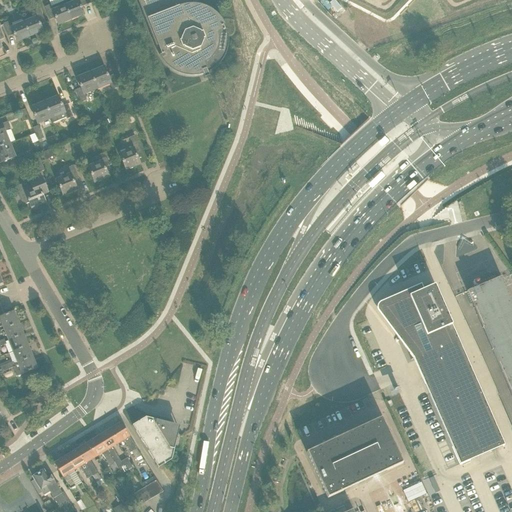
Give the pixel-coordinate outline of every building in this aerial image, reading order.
[(80,7),(86,5),(83,0),(71,0),(63,3),(70,19),(83,14),(83,15),(84,14),(80,7)] [(136,0),(157,52),(159,51),(161,55),(159,56),(160,58),(163,62),(168,68),(174,72),(177,74),(178,74),(186,76),(194,77),(201,76),(203,75),(204,79),(209,77),(207,73),(209,73),(215,68),(220,63),(224,56),(225,55),(227,48),(228,41),(227,33),(226,30),(224,31),(223,26),(225,26),(221,20),(216,14),(210,10),(203,7),(197,5),(193,5),(193,2),(190,1),(187,0),(136,0)] [(58,24),(70,19),(63,3),(51,8),(50,5),(44,7),(49,20),(55,18),(58,25),(58,24)] [(45,22),(41,12),(39,9),(33,12),(35,16),(23,21),(29,36),(41,31),(42,31),(39,24),(45,22)] [(17,41),(29,36),(23,21),(10,26),(8,22),(3,24),(8,37),(13,35),(16,42),(17,42),(17,41)] [(113,75),(108,77),(104,67),(103,67),(104,68),(91,74),(97,89),(110,84),(113,90),(119,87),(113,75)] [(83,95),(97,89),(91,74),(77,79),(77,78),(76,78),(80,88),(75,90),(80,103),(85,101),(83,95)] [(67,104),(62,106),(58,97),(58,98),(45,103),(53,123),(66,118),(66,120),(73,117),(67,104)] [(53,124),(53,123),(45,103),(32,109),(31,108),(38,125),(51,119),(53,124)] [(4,130),(10,128),(8,122),(0,124),(0,147),(10,143),(4,130)] [(37,141),(43,139),(38,126),(32,128),(37,141)] [(136,155),(141,153),(134,136),(122,141),(126,150),(119,153),(126,170),(126,169),(139,164),(139,165),(140,164),(136,155)] [(0,163),(15,157),(10,143),(0,147),(0,163)] [(54,149),(43,153),(46,160),(56,155),(54,149)] [(18,163),(31,157),(28,151),(16,156),(18,163)] [(109,166),(106,156),(104,153),(92,158),(93,159),(86,162),(88,165),(87,166),(94,183),(95,183),(94,182),(107,177),(108,177),(104,168),(109,166)] [(78,178),(74,169),(73,166),(68,168),(70,173),(56,179),(63,196),(63,195),(76,189),(76,190),(77,190),(73,181),(78,178)] [(48,193),(44,184),(41,176),(26,182),(28,187),(24,189),(22,184),(15,187),(23,206),(29,203),(31,209),(32,208),(31,208),(44,202),(45,203),(42,195),(48,193)] [(511,303),(501,277),(495,280),(493,274),(480,280),(477,278),(474,280),(473,283),(474,285),(477,286),(478,287),(467,292),(511,396),(511,303)] [(376,308),(376,309),(377,309),(377,310),(377,311),(377,312),(378,312),(391,330),(409,354),(413,359),(460,465),(504,445),(434,285),(432,286),(432,287),(424,291),(423,289),(421,284),(381,302),(380,302),(379,302),(379,303),(378,303),(378,304),(377,304),(377,305),(377,306),(377,307),(376,307),(376,308)] [(3,313),(0,314),(0,324),(1,324),(3,329),(17,324),(13,313),(13,312),(4,316),(3,313)] [(8,341),(22,335),(17,324),(3,329),(8,341)] [(12,352),(26,346),(22,335),(8,341),(12,352)] [(17,363),(31,357),(26,346),(12,352),(17,363)] [(36,368),(35,368),(31,357),(17,363),(14,364),(13,362),(6,365),(8,369),(13,367),(17,377),(36,369),(36,368)] [(406,430),(416,426),(411,415),(401,419),(406,430)] [(170,425),(170,424),(146,418),(132,426),(158,468),(171,460),(177,435),(176,435),(177,433),(177,430),(176,428),(174,426),(172,425),(170,425)] [(327,498),(341,492),(402,464),(381,418),(306,453),(327,498)] [(137,449),(121,423),(110,429),(119,443),(124,440),(131,453),(131,452),(135,459),(140,456),(137,449)] [(415,453),(426,449),(418,428),(407,432),(415,453)] [(112,448),(119,443),(110,429),(98,436),(118,469),(123,466),(119,460),(112,448)] [(113,472),(118,469),(98,436),(88,443),(97,457),(102,454),(109,466),(113,472)] [(90,461),(97,457),(88,443),(76,450),(92,476),(96,482),(101,479),(97,473),(90,461)] [(87,479),(92,476),(76,450),(66,456),(74,470),(79,467),(87,479)] [(421,467),(432,464),(428,452),(418,455),(421,467)] [(73,471),(74,470),(66,456),(54,464),(70,490),(82,482),(76,473),(73,471)] [(43,470),(32,477),(34,480),(42,493),(43,495),(49,491),(53,499),(54,498),(59,508),(69,501),(64,492),(61,494),(50,474),(47,476),(43,470)] [(150,499),(163,492),(154,477),(141,484),(144,488),(150,499)] [(34,480),(31,482),(38,495),(42,493),(34,480)] [(144,488),(133,495),(139,505),(140,506),(150,499),(144,488)] [(415,488),(405,493),(410,503),(401,507),(403,511),(415,511),(425,507),(415,488)] [(139,505),(133,495),(132,493),(125,497),(132,510),(139,505)]
